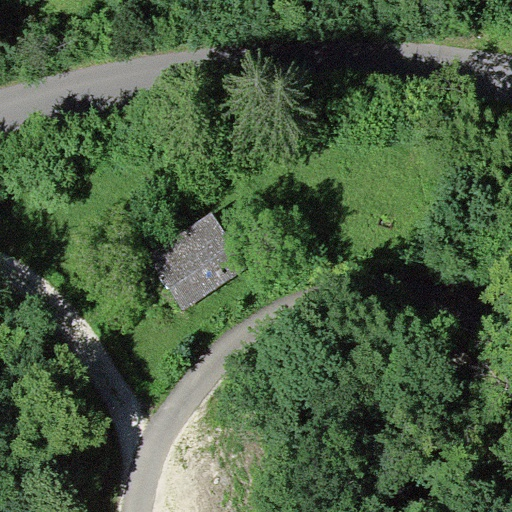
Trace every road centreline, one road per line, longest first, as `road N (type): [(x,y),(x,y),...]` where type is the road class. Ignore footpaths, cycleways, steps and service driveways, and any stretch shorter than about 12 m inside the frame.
road 1 (tertiary): [(511,90),(333,64),(50,99),(0,116)]
road 2 (track): [(511,341),(407,301),(272,324),(186,391),(146,461)]
